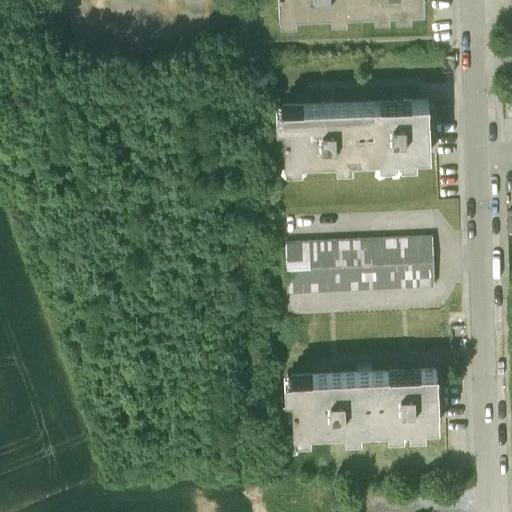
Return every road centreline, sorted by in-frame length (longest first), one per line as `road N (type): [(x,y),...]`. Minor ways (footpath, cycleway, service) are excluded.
road 1 (residential): [(475,156),(489,511)]
road 2 (residential): [(470,0),(475,156)]
